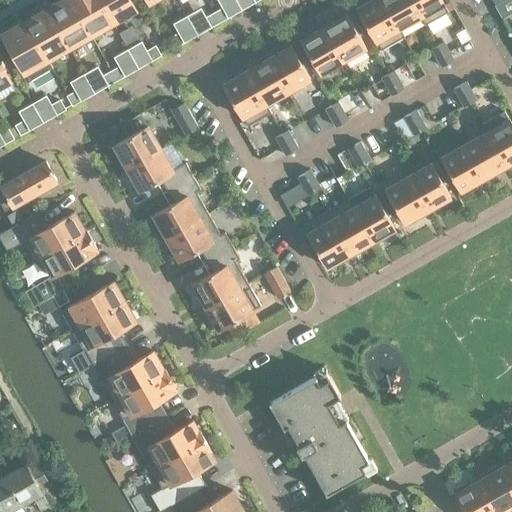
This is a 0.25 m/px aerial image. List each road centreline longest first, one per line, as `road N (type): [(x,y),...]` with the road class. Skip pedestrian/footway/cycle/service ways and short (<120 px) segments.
road 1 (residential): [(188,58),(330,303)]
road 2 (residential): [(61,129),(203,374)]
road 3 (residential): [(330,303),(511,201)]
road 4 (residential): [(203,374),(278,511)]
road 5 (residential): [(188,58),(61,129)]
road 6 (residential): [(203,374),(330,303)]
